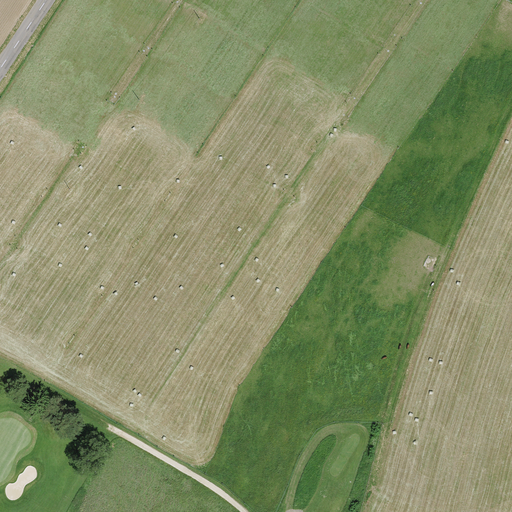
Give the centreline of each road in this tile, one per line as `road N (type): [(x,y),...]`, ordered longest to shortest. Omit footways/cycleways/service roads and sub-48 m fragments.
road 1 (track): [(424,0),(130,438)]
road 2 (track): [(182,0),(0,267)]
road 3 (track): [(245,511),(0,365)]
